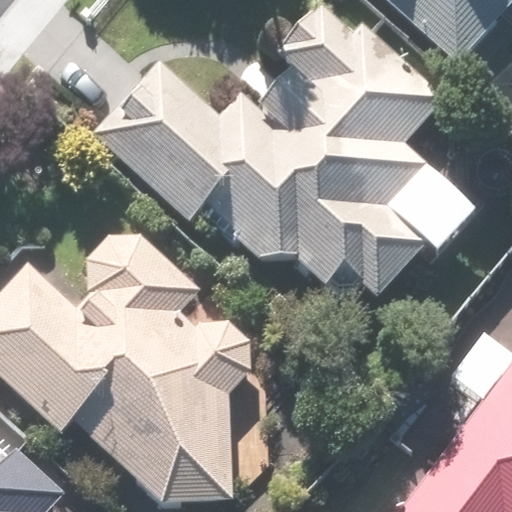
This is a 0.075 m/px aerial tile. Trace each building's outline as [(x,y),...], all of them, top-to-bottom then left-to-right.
[(237,80),(263,105),(238,131),(169,64),(101,137),(201,229),(215,214),(271,267),(311,264),(338,292),(360,271),(389,301),(443,248),(450,256),(488,219),(416,143),(455,106),(339,0),(334,0),(280,49),(297,65),(279,83),(255,61),(237,80)] [(511,0),(391,0),(466,73),(511,25),(511,0)] [(89,313),(41,268),(0,311),(0,372),(70,440),(134,374),(147,386),(95,440),(170,511),(243,508),(239,397),(262,376),(262,351),(248,330),(199,331),(199,319),(140,319),(160,297),(209,293),(137,231),(95,271),(113,289),(89,313)] [(511,511),(511,374),(402,511),(511,511)] [(7,472),(0,466),(0,511),(65,511),(76,501),(26,453),(7,472)]
